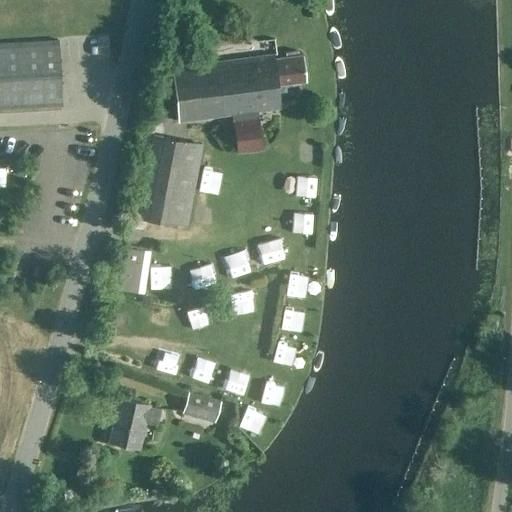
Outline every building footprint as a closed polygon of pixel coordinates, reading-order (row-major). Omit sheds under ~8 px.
[(57,40),(0,43),(0,107),(61,104),(57,40)] [(231,114),(257,110),(280,107),(278,91),(285,90),(284,83),(305,80),(301,54),(297,54),(297,51),(284,52),(285,56),(273,58),(273,53),(170,67),(177,121),(231,114)] [(202,145),(152,135),(155,123),(154,123),(156,111),(148,110),(146,121),(143,133),(144,133),(128,214),(186,226),(202,145)] [(257,110),(231,114),(233,131),(236,151),(262,148),(259,127),(257,110)] [(313,201),(314,175),(303,174),(301,200),(313,201)] [(309,234),(311,212),(299,211),(298,234),(309,234)] [(277,247),(254,253),(258,267),(281,261),(277,247)] [(123,250),(118,287),(135,289),(140,253),(123,250)] [(279,297),(291,300),(297,275),(285,272),(279,297)] [(186,304),(187,328),(206,327),(205,304),(186,304)] [(296,332),(299,309),(279,306),(276,329),(296,332)] [(250,312),(249,340),(262,341),(263,313),(250,312)] [(171,370),(174,350),(157,348),(154,368),(171,370)] [(224,374),(219,385),(242,395),(247,384),(224,374)] [(254,404),(275,407),(279,384),(258,381),(254,404)] [(187,391),(181,412),(213,421),(220,400),(187,391)] [(119,398),(109,441),(137,447),(143,421),(156,424),(159,408),(146,405),(147,404),(119,398)] [(235,431),(246,433),(252,408),(241,405),(235,431)]
